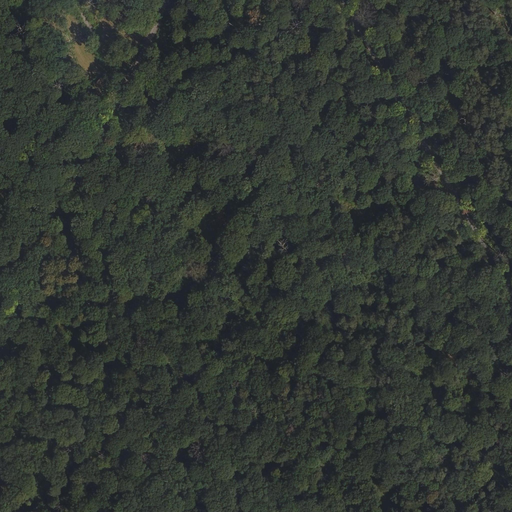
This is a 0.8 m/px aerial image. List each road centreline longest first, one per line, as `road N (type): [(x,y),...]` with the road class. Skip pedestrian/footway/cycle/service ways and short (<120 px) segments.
road 1 (track): [(332,0),(511,293)]
road 2 (track): [(0,179),(268,0)]
road 3 (track): [(126,89),(0,314)]
